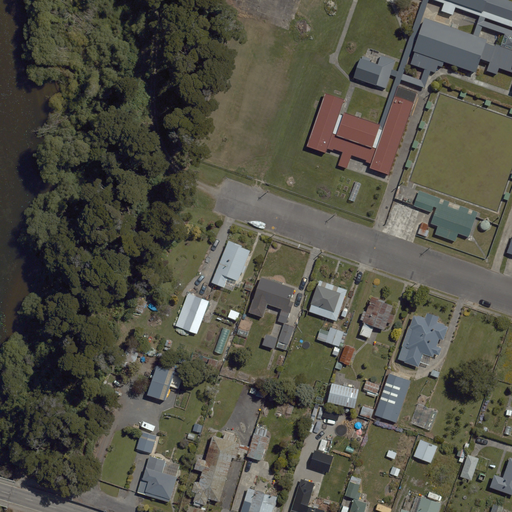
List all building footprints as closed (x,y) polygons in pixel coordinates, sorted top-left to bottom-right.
[(306,0),(303,11),(315,15),(319,0),(306,0)] [(431,0),(444,4),(441,11),(453,15),(456,7),(511,26),(511,1),(508,0),(431,0)] [(424,18),(413,51),(476,73),(480,59),(489,62),(487,71),(497,74),(499,68),(511,72),(511,91),(511,92),(511,37),(505,35),(501,46),(497,45),(496,47),(486,43),(487,39),(424,18)] [(362,55),(354,77),(385,88),(395,61),(381,56),(378,64),(369,61),(370,58),(362,55)] [(388,175),(417,93),(398,87),(383,131),(378,130),(380,125),(344,112),(343,116),(339,115),(345,99),(325,93),(306,147),(325,154),(327,149),(333,151),(334,149),(342,152),(338,165),(346,168),(351,155),(366,160),(366,162),(371,164),(370,168),(388,175)] [(354,201),(361,184),(355,182),(349,199),(354,201)] [(478,212),(419,190),(414,206),(431,212),(433,206),(437,208),(431,224),(437,226),(434,235),(455,242),(458,234),(469,238),(478,212)] [(242,246),(228,241),(212,283),(224,288),(228,278),(238,282),(250,251),(241,247),(242,246)] [(294,289),(261,277),(249,312),(262,317),(267,303),(282,309),(278,321),(286,324),(294,302),(290,301),(294,289)] [(340,293),(317,285),(310,304),(334,313),(340,293)] [(209,301),(187,293),(175,326),(197,334),(209,301)] [(385,302),(372,297),(366,312),(363,311),(360,320),(363,321),(362,322),(384,331),(387,323),(391,324),(394,316),(390,314),(393,306),(384,303),(385,302)] [(240,313),(231,310),(228,317),(237,321),(240,313)] [(418,366),(422,353),(432,356),(434,353),(438,355),(441,349),(436,347),(439,338),(443,340),(448,327),(445,326),(445,324),(438,322),(440,317),(427,312),(425,318),(418,315),(418,316),(413,315),(398,359),(418,366)] [(370,338),(374,327),(363,323),(360,335),(370,338)] [(284,324),(276,347),(286,350),(294,327),(284,324)] [(317,339),(339,347),(344,332),(330,328),(329,332),(320,329),(317,339)] [(274,349),(278,339),(266,334),(263,345),(274,349)] [(354,349),(345,345),(340,362),(349,365),(354,349)] [(175,368),(157,362),(147,396),(165,402),(175,368)] [(411,381),(389,374),(375,415),(396,422),(411,381)] [(379,385),(367,380),(363,389),(376,394),(379,385)] [(359,389),(332,383),(327,402),(354,408),(359,389)] [(225,431),(223,439),(213,436),(206,462),(197,460),(194,468),(203,470),(200,483),(195,482),(192,491),(196,493),(194,501),(206,505),(208,498),(220,501),(237,441),(235,441),(237,434),(225,431)] [(157,436),(141,432),(136,448),(152,453),(157,436)] [(261,461),(268,437),(254,433),(247,456),(261,461)] [(437,447),(421,440),(414,457),(430,463),(437,447)] [(328,473),(333,456),(315,450),(309,467),(328,473)] [(397,453),(389,450),(386,456),(394,459),(397,453)] [(479,459),(468,455),(460,477),(471,481),(479,459)] [(166,461),(149,456),(142,480),(148,482),(145,492),(169,499),(176,477),(162,473),(166,461)] [(511,458),(510,458),(503,478),(494,475),(490,487),(511,494),(511,458)] [(397,477),(400,469),(393,466),(390,474),(397,477)] [(316,483),(301,478),(290,511),(324,511),(325,510),(309,506),(316,483)] [(349,481),(345,495),(359,500),(361,493),(357,492),(360,485),(349,481)] [(272,511),(277,497),(247,488),(239,511),(272,511)] [(416,511),(410,511),(402,509),(400,511),(438,511),(441,504),(422,497),(416,511)] [(353,499),(349,511),(364,511),(367,503),(353,499)]
